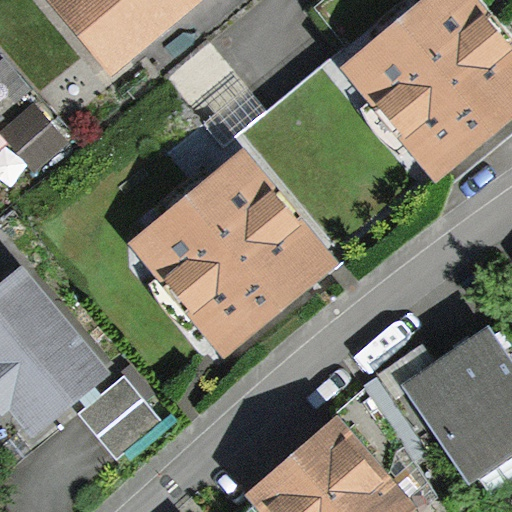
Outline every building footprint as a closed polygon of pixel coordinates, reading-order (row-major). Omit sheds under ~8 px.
[(79,0),(123,53),(186,0),(79,0)] [(446,0),(360,72),(437,165),(511,102),(511,62),(460,0),(446,0)] [(148,247),(225,340),(320,262),(243,169),(148,247)] [(0,296),(0,382),(34,424),(96,373),(19,280),(0,296)] [(511,374),(488,340),(414,391),(470,472),(511,443),(511,374)] [(78,414),(116,460),(162,422),(124,375),(78,414)] [(393,511),(397,509),(332,435),(244,511),(393,511)]
